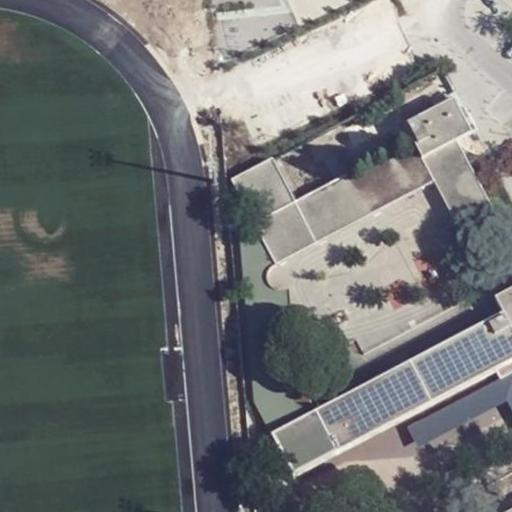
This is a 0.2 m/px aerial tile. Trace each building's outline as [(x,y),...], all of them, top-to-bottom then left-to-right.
[(125,0),(152,23),(172,0),(125,0)] [(406,126),(413,141),(435,181),(461,231),(497,214),(460,141),(477,132),(466,111),(460,112),(454,101),(406,126)] [(333,182),(295,202),(256,223),(258,227),(277,264),(435,181),(413,141),(345,177),(333,182)] [(336,161),(326,167),(333,182),(345,177),(336,161)] [(295,202),(272,162),(234,182),(256,223),(295,202)] [(253,402),(271,439),(314,417),(296,381),(289,288),(283,291),(277,291),(271,289),(268,284),(266,278),(268,272),(271,267),(277,264),(258,227),(243,235),(253,402)] [(511,293),(498,301),(506,317),(511,328),(511,293)] [(511,328),(506,317),(318,415),(340,456),(511,364),(511,328)] [(340,456),(318,415),(314,417),(271,439),(293,481),(340,456)]
